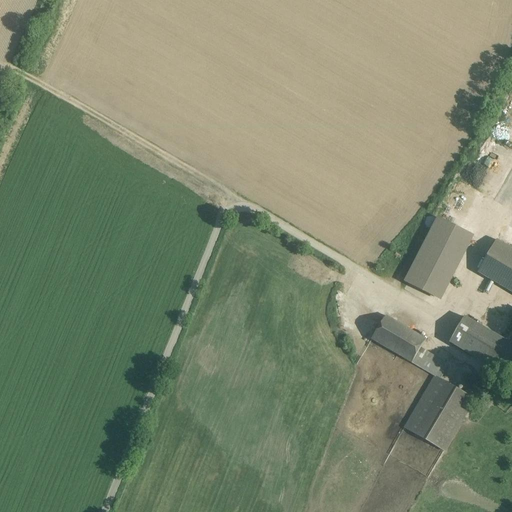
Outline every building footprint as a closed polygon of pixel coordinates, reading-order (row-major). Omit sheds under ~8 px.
[(493,169),(487,180),(510,193),(511,190),(511,157),(511,156),(506,165),(486,154),(481,163),(493,169)] [(460,185),(454,195),(459,198),(458,200),(465,205),(468,202),(472,204),(470,207),(477,211),(482,204),(473,198),(475,195),(460,185)] [(511,248),(498,241),(479,274),(511,293),(511,248)] [(461,273),(447,265),(426,300),(440,308),(461,273)] [(425,340),(386,316),(372,340),(411,363),(420,349),(425,340)] [(508,343),(464,317),(449,343),(493,369),(508,343)] [(511,376),(511,343),(509,342),(508,343),(493,369),(493,370),(510,380),(511,376)] [(448,366),(420,349),(411,363),(435,377),(440,380),(440,379),(448,366)] [(473,399),(440,380),(435,377),(404,429),(444,452),(465,417),(463,416),(473,399)]
